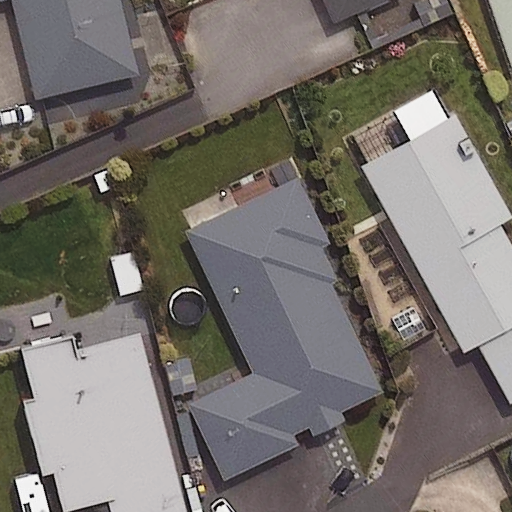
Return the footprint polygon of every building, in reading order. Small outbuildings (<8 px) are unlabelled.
[(12,0),(37,98),(136,73),(118,0),(12,0)] [(381,0),(322,0),(332,22),(381,0)] [(511,65),(511,0),(488,0),(511,66),(511,65)] [(509,216),(439,86),(393,110),(409,140),(361,166),(461,351),(476,343),(508,402),(511,400),(511,249),(497,222),(509,216)] [(329,234),(301,176),(238,205),(230,188),(178,212),(251,370),(186,400),(222,479),(317,435),(312,424),(386,389),(322,252),(329,234)] [(143,291),(131,252),(103,260),(115,300),(143,291)] [(182,511),(137,333),(73,350),(70,338),(16,352),(57,511),(107,499),(109,511),(182,511)]
